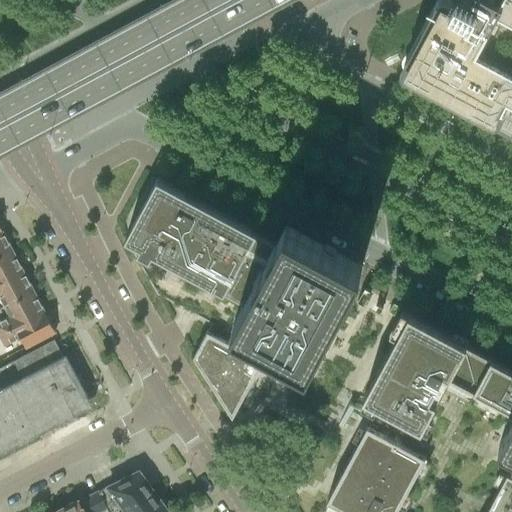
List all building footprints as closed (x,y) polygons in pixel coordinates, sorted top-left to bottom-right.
[(511,0),(435,0),(404,59),(411,63),(412,61),(430,71),(429,73),(432,74),(433,73),(451,82),(450,84),(453,86),(454,84),(472,94),(471,95),(474,97),(475,95),(480,98),(493,105),(492,107),(495,108),(496,107),(511,114),(511,0)] [(228,331),(274,241),(157,178),(125,238),(157,293),(211,323),(228,331)] [(274,241),(228,331),(267,352),(272,342),(309,362),(348,290),(360,267),(361,266),(363,263),(361,262),(360,261),(358,260),(338,249),(336,249),(335,248),(334,247),(315,237),(314,236),(313,236),(312,235),(291,224),(289,223),(288,223),(287,222),(284,226),(276,242),(274,241)] [(0,258),(13,252),(2,232),(0,232),(0,258)] [(0,283),(23,272),(13,252),(0,258),(0,283)] [(0,301),(3,307),(33,291),(23,272),(0,283),(0,301)] [(0,321),(0,333),(44,311),(33,291),(3,307),(8,317),(0,321)] [(44,311),(0,333),(0,338),(4,347),(20,339),(25,347),(55,332),(44,311)] [(396,335),(391,345),(391,346),(391,345),(363,398),(377,405),(412,424),(421,429),(449,376),(511,409),(511,368),(408,313),(396,335)] [(267,352),(228,331),(211,323),(207,330),(193,356),(232,417),(267,352)] [(20,379),(20,380),(7,386),(0,390),(0,453),(46,429),(91,405),(73,370),(74,370),(70,361),(68,362),(65,355),(62,356),(53,339),(13,360),(22,378),(20,379)] [(511,411),(511,409),(441,371),(412,425),(370,403),(360,421),(387,435),(360,486),(394,504),(389,511),(511,511),(511,452),(495,443),(511,411)] [(494,444),(511,453),(511,411),(508,420),(495,443),(494,444)] [(79,500),(78,501),(84,511),(102,511),(107,510),(108,511),(123,511),(153,491),(140,473),(136,472),(79,500)] [(153,491),(123,511),(165,511),(168,510),(166,508),(167,506),(163,501),(160,500),(155,493),(154,491),(153,491)] [(84,511),(78,501),(76,502),(72,502),(67,504),(67,506),(57,511),(84,511)]
